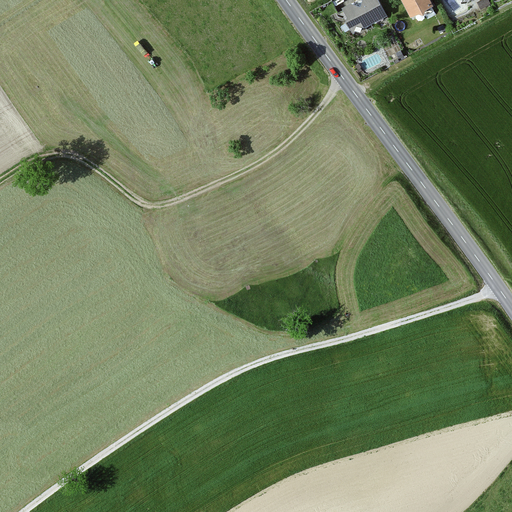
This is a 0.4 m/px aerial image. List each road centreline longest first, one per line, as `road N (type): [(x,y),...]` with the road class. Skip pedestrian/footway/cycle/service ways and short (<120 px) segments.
road 1 (track): [(498,286),(225,377),(22,511)]
road 2 (track): [(341,73),(320,109),(274,154),(162,205),(144,204),(81,159),(48,155),(0,180)]
road 3 (tertiary): [(511,306),(286,0)]
